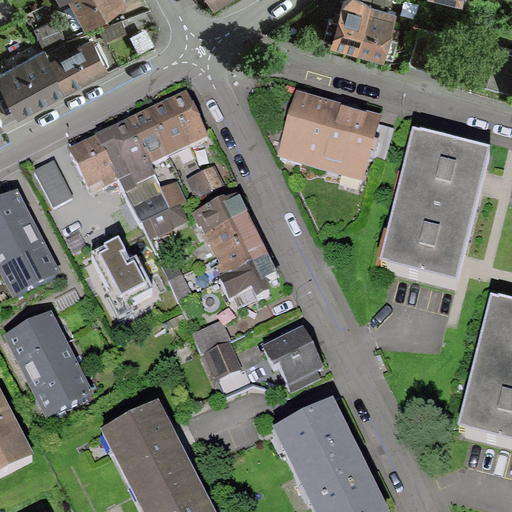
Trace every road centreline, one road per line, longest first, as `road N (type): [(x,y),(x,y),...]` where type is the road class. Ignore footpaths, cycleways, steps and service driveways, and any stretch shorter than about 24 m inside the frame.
road 1 (residential): [(418,511),(200,51)]
road 2 (residential): [(511,125),(285,60)]
road 3 (residential): [(0,154),(200,51)]
